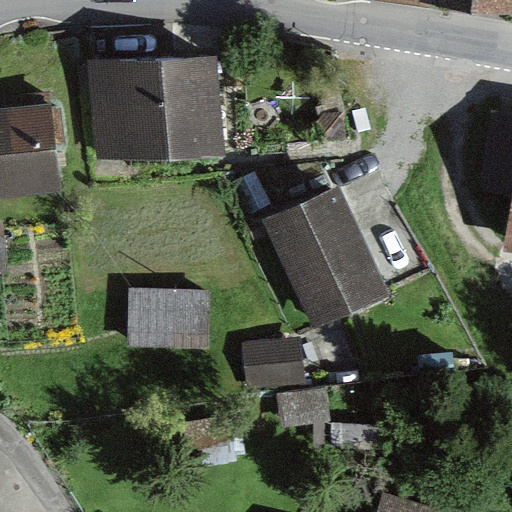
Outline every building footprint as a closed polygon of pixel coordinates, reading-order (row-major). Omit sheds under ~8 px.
[(511,0),(451,0),(511,8),(511,0)] [(210,58),(96,61),(105,154),(220,151),(210,58)] [(5,112),(0,112),(0,187),(56,181),(51,142),(62,140),(58,106),(51,107),(50,96),(3,101),(5,112)] [(511,114),(498,112),(485,186),(511,190),(511,228),(510,240),(511,239),(511,114)] [(338,193),(273,223),(319,323),(384,294),(338,193)] [(214,289),(132,286),(130,347),(176,349),(177,332),(213,333),(214,289)] [(287,341),(248,346),(252,385),(292,380),(287,341)] [(435,511),(384,497),(379,511),(435,511)]
